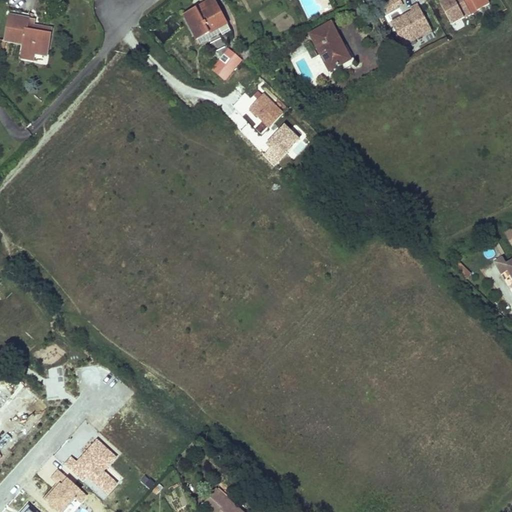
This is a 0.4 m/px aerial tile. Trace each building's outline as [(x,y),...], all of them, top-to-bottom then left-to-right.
[(391,9),(401,6),(399,0),(392,0),(389,1),(391,9)] [(486,0),(441,0),(440,1),(453,27),(490,8),(486,0)] [(215,1),(197,11),(199,15),(217,6),(215,1)] [(197,11),(185,17),(197,41),(205,37),(208,42),(226,32),(223,28),(228,25),(217,6),(199,15),(197,11)] [(419,9),(390,23),(402,48),(431,34),(419,9)] [(15,17),(9,16),(5,42),(23,45),(20,58),(34,61),(35,54),(44,56),(46,45),(49,45),(51,34),(34,31),(35,26),(28,25),(29,20),(15,17)] [(332,25),(311,36),(327,65),(323,67),(324,68),(326,71),(328,75),(335,71),(336,74),(350,67),(341,49),(344,48),(332,25)] [(51,34),(52,28),(43,26),(43,27),(35,26),(34,31),(51,34)] [(307,37),(301,41),(307,51),(313,48),(307,37)] [(344,48),(341,49),(350,67),(353,65),(344,48)] [(229,51),(213,70),(225,80),(242,61),(229,51)] [(283,117),(264,96),(249,110),(268,131),(283,117)] [(286,133),(262,155),(274,168),(298,146),(286,133)] [(465,279),(471,274),(461,262),(455,267),(465,279)] [(86,480),(90,475),(96,481),(108,493),(118,483),(105,471),(118,457),(113,452),(100,439),(79,461),(73,456),(67,462),(73,467),(86,480)] [(61,484),(48,499),(62,511),(65,511),(78,498),(82,502),(89,494),(85,490),(68,476),(61,469),(54,477),(61,484)] [(241,511),(215,490),(203,504),(210,510),(216,503),(223,509),(220,511),(241,511)] [(216,503),(210,510),(212,511),(220,511),(223,509),(216,503)]
